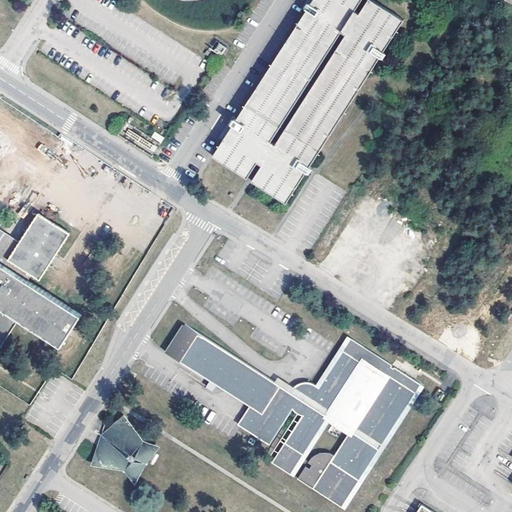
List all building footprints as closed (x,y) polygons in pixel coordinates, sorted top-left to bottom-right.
[(222,142),(213,157),(246,178),(252,182),(287,204),(405,20),(374,0),(313,0),(307,11),(239,116),(229,131),(222,142)] [(214,51),(221,55),(226,46),(218,43),(214,51)] [(0,155),(13,134),(0,125),(0,155)] [(0,227),(0,348),(14,324),(60,350),(81,312),(9,270),(12,265),(40,281),(68,232),(36,213),(21,240),(0,227)] [(201,300),(185,324),(167,351),(225,389),(214,407),(243,426),(269,444),(293,409),(297,413),(303,415),(272,465),(294,479),(301,468),(306,459),(329,424),(347,436),(334,456),(330,454),(323,454),(317,455),(313,458),(309,461),(308,463),(313,466),(310,471),(306,468),(305,470),(298,481),(313,490),(344,509),(424,386),(397,369),(391,365),(351,338),(344,348),(319,387),(315,384),(311,383),(308,382),(304,382),(301,383),(297,386),(293,392),(278,383),(264,373),(278,350),(201,300)] [(278,383),(293,392),(296,388),(281,378),(278,383)] [(111,426),(101,435),(97,448),(91,465),(124,471),(135,485),(146,464),(160,446),(143,441),(124,414),(111,426)]
